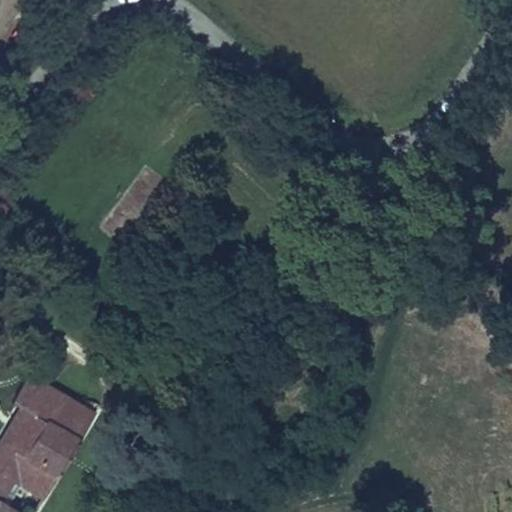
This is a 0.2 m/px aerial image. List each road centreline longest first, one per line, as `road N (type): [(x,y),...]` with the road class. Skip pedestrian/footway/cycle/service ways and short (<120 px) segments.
road 1 (unknown): [(422,133),(353,250),(300,297),(240,323),(176,334),(29,323)]
road 2 (unclassified): [(172,0),(323,137),(353,152),(391,149),(422,133),(511,3)]
road 3 (unclassified): [(0,118),(71,27),(110,0)]
